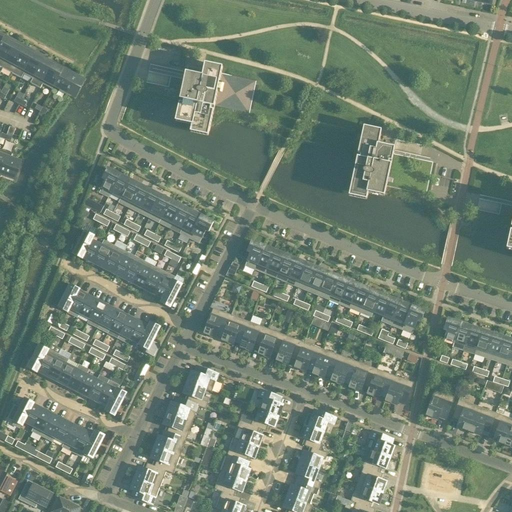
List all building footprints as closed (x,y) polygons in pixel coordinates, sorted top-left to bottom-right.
[(7,36),(0,49),(0,67),(2,68),(16,41),(15,43),(11,41),(12,39),(7,36)] [(22,44),(16,41),(2,68),(12,73),(26,47),(25,46),(24,49),(20,46),(22,44)] [(26,47),(12,73),(21,79),(23,74),(36,52),(35,51),(34,54),(30,52),(31,49),(26,47)] [(41,54),(36,52),(23,74),(32,79),(30,83),(31,84),(44,59),(39,57),(41,54)] [(40,89),(42,85),(53,64),(44,59),(31,84),(40,89)] [(53,64),(42,85),(52,90),(55,83),(62,71),(63,69),(53,64)] [(150,64),(147,82),(170,86),(172,75),(180,76),(181,70),(150,64)] [(187,66),(182,91),(175,123),(192,126),(190,133),(208,137),(209,131),(214,106),(249,114),(256,81),(221,74),(223,68),(205,64),(204,70),(187,66)] [(67,74),(62,71),(55,83),(60,86),(59,88),(71,95),(80,78),(68,72),(67,74)] [(19,106),(22,100),(16,97),(13,103),(19,106)] [(48,110),(42,108),(40,112),(38,115),(44,118),(48,110)] [(396,140),(380,136),(381,131),(363,127),(349,197),(366,201),(368,194),(384,198),(386,187),(426,195),(433,162),(393,154),(394,149),(396,140)] [(0,157),(0,174),(11,178),(17,161),(5,156),(4,159),(0,157)] [(108,198),(120,175),(108,169),(103,179),(105,180),(99,193),(108,198)] [(119,203),(130,180),(126,179),(127,177),(122,174),(121,176),(120,175),(108,198),(109,198),(112,192),(121,197),(118,203),(119,203)] [(129,208),(140,185),(134,182),(130,180),(119,203),(129,208)] [(139,213),(150,191),(147,189),(148,187),(142,184),(141,186),(140,185),(129,208),(139,213)] [(149,218),(161,196),(154,192),(154,193),(150,191),(139,213),(149,218)] [(159,223),(171,201),(167,199),(168,197),(162,194),(161,196),(149,218),(159,223)] [(169,229),(181,206),(175,203),(171,201),(159,223),(169,229)] [(100,214),(102,211),(103,208),(96,205),(93,210),(100,214)] [(180,234),(191,211),(187,210),(188,208),(183,205),(182,206),(181,206),(169,229),(180,234)] [(111,219),(113,213),(106,210),(103,215),(111,219)] [(191,211),(180,234),(190,239),(201,216),(195,213),(191,211)] [(120,217),(113,213),(111,219),(118,222),(120,217)] [(93,220),(100,223),(103,218),(96,215),(93,220)] [(201,216),(190,239),(199,244),(206,231),(209,232),(213,223),(201,216)] [(103,218),(100,223),(107,227),(110,222),(103,218)] [(131,229),(134,224),(126,220),(124,225),(131,229)] [(134,224),(131,229),(138,233),(141,227),(134,224)] [(113,230),(120,234),(123,229),(116,225),(113,230)] [(123,229),(120,234),(127,237),(130,232),(123,229)] [(151,239),(154,234),(147,231),(144,236),(151,239)] [(73,255),(82,259),(94,236),(85,232),(73,255)] [(154,234),(151,239),(158,243),(161,238),(154,234)] [(116,245),(126,249),(128,244),(123,242),(125,237),(120,235),(116,245)] [(141,244),(143,239),(136,235),(133,241),(141,244)] [(83,258),(93,263),(104,241),(103,241),(101,246),(92,241),(94,236),(82,259),(83,258)] [(143,239),(141,244),(148,248),(150,242),(143,239)] [(93,263),(103,268),(114,246),(104,241),(93,263)] [(171,250),(174,244),(167,241),(164,246),(171,250)] [(255,270),(264,247),(251,242),(247,251),(250,252),(245,266),(255,270)] [(174,244),(171,250),(179,253),(181,248),(174,244)] [(114,246),(103,268),(113,273),(124,252),(114,246)] [(164,249),(157,246),(154,251),(161,255),(164,249)] [(275,251),(264,247),(255,270),(265,274),(275,251)] [(171,260),(174,254),(167,251),(164,256),(171,260)] [(276,279),(285,255),(284,255),(285,253),(279,251),(279,253),(275,251),(265,274),(275,278),(276,279)] [(113,273),(123,278),(134,257),(124,252),(113,273)] [(174,254),(171,260),(178,263),(181,258),(174,254)] [(201,264),(201,263),(204,257),(199,255),(195,262),(201,264)] [(296,260),(285,255),(276,279),(286,283),(296,260)] [(123,278),(133,284),(144,262),(134,257),(123,278)] [(297,287),(306,264),(305,263),(306,262),(301,260),(300,261),(296,260),(286,283),(297,287)] [(133,284),(143,289),(154,267),(144,262),(133,284)] [(195,274),(199,267),(194,264),(190,272),(195,274)] [(317,268),(306,264),(297,287),(307,291),(317,268)] [(154,267),(143,289),(154,294),(165,272),(154,267)] [(318,296),(327,273),(326,272),(327,270),(322,268),(321,270),(317,268),(307,291),(318,296)] [(240,275),(235,273),(229,270),(226,276),(238,280),(240,275)] [(154,294),(163,299),(164,299),(175,278),(165,272),(154,294)] [(338,277),(327,273),(318,296),(328,300),(338,277)] [(342,279),(338,277),(328,300),(339,304),(349,281),(347,281),(348,279),(343,277),(342,279)] [(164,299),(163,299),(161,304),(170,308),(182,285),(174,281),(175,278),(164,299)] [(350,309),(359,286),(349,281),(339,304),(350,309)] [(259,290),(261,285),(254,282),(251,287),(259,290)] [(59,308),(67,313),(79,289),(71,285),(59,308)] [(261,285),(259,290),(266,293),(268,288),(261,285)] [(363,287),(359,286),(350,309),(360,313),(370,290),(368,289),(369,288),(364,286),(363,287)] [(80,290),(79,289),(67,313),(78,318),(80,313),(88,296),(79,291),(80,290)] [(380,294),(370,290),(360,313),(371,317),(380,294)] [(280,299),(282,294),(274,291),(272,296),(280,299)] [(282,294),(280,299),(287,302),(289,297),(282,294)] [(381,322),(391,299),(389,298),(390,296),(385,294),(384,296),(380,294),(371,317),(373,312),(383,316),(381,321),(381,322)] [(98,302),(88,296),(80,313),(90,318),(98,302)] [(401,303),(391,299),(381,322),(392,326),(401,303)] [(301,308),(303,303),(295,300),(293,305),(301,308)] [(98,302),(90,318),(87,323),(97,328),(100,323),(100,324),(109,307),(98,302)] [(303,303),(301,308),(308,311),(310,306),(303,303)] [(405,304),(401,303),(392,326),(402,330),(412,307),(410,307),(411,305),(406,303),(405,304)] [(119,312),(109,307),(100,324),(100,323),(97,328),(108,334),(110,329),(119,312)] [(412,307),(402,330),(412,334),(418,321),(420,322),(424,312),(412,307)] [(222,341),(231,315),(213,309),(203,334),(210,336),(215,338),(217,332),(224,334),(221,341),(222,341)] [(321,320),(323,314),(315,311),(313,317),(321,320)] [(129,317),(119,312),(110,329),(120,334),(129,317)] [(323,314),(321,320),(328,323),(330,317),(323,314)] [(240,348),(249,322),(231,315),(222,341),(228,343),(233,345),(236,339),(242,341),(239,348),(240,348)] [(128,344),(131,339),(130,339),(139,322),(129,317),(120,334),(117,338),(128,344)] [(343,325),(345,320),(338,317),(335,322),(343,325)] [(59,328),(62,323),(55,319),(52,324),(59,328)] [(352,323),(345,320),(343,325),(350,328),(352,323)] [(452,347),(460,324),(447,320),(444,330),(447,331),(444,338),(454,342),(452,347)] [(130,339),(131,339),(140,344),(149,328),(149,327),(139,322),(130,339)] [(258,354),(268,329),(249,322),(240,348),(246,350),(251,352),(254,346),(260,348),(258,354)] [(460,324),(452,347),(463,351),(471,327),(467,326),(467,324),(462,322),(461,324),(460,324)] [(62,323),(59,328),(66,332),(69,326),(62,323)] [(151,323),(149,327),(149,328),(140,344),(139,346),(148,351),(160,327),(151,323)] [(331,324),(329,331),(338,333),(340,326),(331,324)] [(364,334),(366,328),(359,325),(357,331),(364,334)] [(55,336),(58,331),(51,327),(48,332),(55,336)] [(463,351),(474,354),(481,331),(471,327),(463,351)] [(366,328),(364,334),(371,337),(374,331),(366,328)] [(276,361),(286,336),(268,329),(258,354),(264,357),(264,356),(270,358),(272,352),(278,355),(276,361)] [(485,358),(493,334),(488,333),(489,331),(484,329),(483,331),(481,331),(474,354),(485,358)] [(79,339),(82,333),(75,330),(72,335),(79,339)] [(65,334),(58,331),(55,336),(62,340),(65,334)] [(89,337),(82,333),(79,339),(87,342),(89,337)] [(385,342),(388,337),(380,334),(378,339),(385,342)] [(493,334),(485,358),(496,361),(503,338),(493,334)] [(294,368),(304,342),(286,336),(276,361),(282,363),(288,365),(290,359),(296,361),(294,368)] [(503,338),(496,361),(507,365),(511,347),(511,340),(510,340),(511,338),(505,336),(505,338),(503,338)] [(388,337),(385,342),(393,345),(395,340),(388,337)] [(75,347),(78,341),(71,338),(68,343),(75,347)] [(100,349),(102,344),(95,340),(93,345),(100,349)] [(396,346),(405,349),(407,344),(398,340),(396,346)] [(85,345),(78,341),(75,347),(82,350),(85,345)] [(313,375),(322,349),(304,342),(294,368),(300,370),(306,372),(308,366),(314,368),(312,374),(313,375)] [(110,347),(102,344),(100,349),(107,353),(110,347)] [(36,373),(48,350),(40,345),(28,369),(36,373)] [(96,357),(98,352),(91,348),(89,353),(96,357)] [(331,381),(340,356),(322,349),(313,375),(318,377),(319,377),(324,379),(326,373),(333,375),(330,381),(331,381)] [(47,376),(58,355),(48,350),(36,373),(37,373),(37,371),(47,376)] [(120,359),(123,354),(116,350),(113,356),(120,359)] [(105,355),(98,352),(96,357),(103,361),(105,355)] [(130,358),(123,354),(120,359),(127,363),(130,358)] [(410,354),(408,360),(417,362),(419,356),(410,354)] [(57,382),(68,360),(58,355),(47,376),(57,382)] [(351,382),(358,363),(340,356),(331,381),(337,384),(337,383),(342,385),(345,379),(351,382)] [(449,359),(441,356),(439,362),(447,364),(449,359)] [(116,367),(119,362),(112,358),(109,364),(116,367)] [(68,387),(79,365),(78,365),(76,370),(66,365),(69,360),(68,360),(57,382),(68,387)] [(458,368),(460,362),(452,360),(450,365),(458,368)] [(126,366),(119,362),(116,367),(123,371),(126,366)] [(140,369),(145,372),(149,365),(144,362),(140,369)] [(467,365),(460,362),(458,368),(465,371),(467,365)] [(367,395),(377,369),(358,363),(351,382),(348,388),(355,390),(360,392),(363,386),(369,388),(367,395)] [(78,392),(89,370),(79,365),(68,387),(78,392)] [(479,375),(481,370),(474,367),(472,373),(479,375)] [(187,383),(212,392),(218,375),(199,368),(197,374),(192,372),(192,371),(191,371),(187,383)] [(385,402),(395,376),(377,369),(367,395),(373,397),(379,399),(381,393),(387,395),(385,401),(385,402)] [(88,397),(96,380),(87,375),(89,371),(89,370),(78,392),(88,397)] [(489,372),(481,370),(479,375),(487,378),(489,372)] [(139,372),(135,379),(140,382),(144,375),(139,372)] [(96,380),(88,397),(98,402),(109,381),(99,376),(96,380)] [(395,376),(385,402),(391,404),(397,406),(399,399),(406,402),(413,383),(395,376)] [(500,385),(502,379),(494,377),(493,383),(500,385)] [(502,379),(500,385),(508,388),(510,382),(502,379)] [(106,412),(119,386),(109,381),(98,402),(108,407),(105,412),(106,412)] [(179,399),(206,409),(208,403),(202,400),(205,390),(212,392),(187,383),(183,394),(184,394),(189,396),(187,401),(180,399),(179,399)] [(119,386),(106,412),(114,416),(126,393),(118,389),(119,386)] [(260,410),(279,417),(283,405),(282,405),(277,403),(279,397),(260,390),(257,397),(264,399),(260,410)] [(440,414),(447,417),(454,398),(435,391),(425,416),(432,418),(437,420),(440,414)] [(22,426),(34,403),(25,399),(13,422),(22,426)] [(206,409),(179,399),(177,405),(172,403),(172,402),(171,402),(167,414),(192,423),(198,407),(206,409)] [(457,428),(468,432),(477,406),(459,399),(452,419),(459,421),(457,428)] [(34,403),(22,426),(22,427),(24,422),(34,427),(31,431),(32,432),(43,410),(33,405),(34,403)] [(468,432),(474,434),(479,436),(482,430),(489,432),(496,413),(477,406),(468,432)] [(43,410),(32,432),(42,437),(53,415),(43,410)] [(260,410),(256,420),(242,415),(239,421),(266,431),(268,426),(273,428),(274,428),(279,417),(260,410)] [(302,425),(324,433),(327,423),(334,425),(336,418),(317,411),(315,417),(309,415),(308,418),(305,417),(302,425)] [(493,441),(504,445),(511,424),(511,419),(496,413),(489,432),(495,435),(493,441)] [(192,423),(167,414),(163,425),(163,426),(164,425),(169,427),(167,433),(186,440),(192,423)] [(53,415),(42,437),(52,442),(63,420),(53,415)] [(63,420),(52,442),(55,437),(64,442),(62,447),(73,426),(63,420)] [(233,438),(259,448),(263,436),(262,436),(257,434),(258,429),(266,432),(266,431),(239,421),(237,428),(244,430),(240,440),(233,438)] [(307,440),(305,446),(327,454),(320,451),(322,445),(320,444),(324,433),(302,425),(302,426),(305,427),(300,438),(301,438),(307,440)] [(73,426),(62,447),(72,452),(83,431),(73,426)] [(83,431),(72,452),(82,457),(96,431),(93,436),(83,431)] [(96,431),(82,457),(83,458),(84,455),(92,459),(104,436),(96,431)] [(365,449),(371,451),(390,458),(394,446),(388,444),(390,438),(371,431),(365,449)] [(186,440),(167,433),(165,438),(159,436),(154,447),(180,457),(186,440)] [(5,442),(12,445),(15,440),(8,436),(5,442)] [(254,459),(259,448),(233,438),(227,455),(246,462),(248,457),(254,459),(253,459),(254,459)] [(22,451),(25,445),(18,442),(15,447),(22,451)] [(25,445),(22,451),(29,454),(32,449),(25,445)] [(305,452),(300,463),(318,470),(322,459),(325,460),(327,454),(305,446),(304,446),(312,449),(310,454),(305,452)] [(180,457),(154,447),(150,459),(151,459),(156,461),(154,466),(147,464),(174,474),(180,457)] [(208,465),(214,450),(208,448),(202,463),(208,465)] [(361,460),(364,461),(362,467),(383,474),(378,472),(380,467),(386,469),(390,458),(371,451),(365,449),(361,460)] [(42,461),(45,456),(38,452),(35,457),(42,461)] [(221,472),(246,482),(250,470),(249,470),(244,468),(246,462),(227,455),(221,472)] [(52,459),(45,456),(42,461),(49,465),(52,459)] [(63,471),(65,466),(58,462),(56,468),(63,471)] [(300,482),(319,489),(321,483),(314,480),(318,470),(300,463),(296,475),(302,477),(300,482)] [(174,474),(147,464),(145,470),(139,468),(139,467),(135,478),(132,477),(132,478),(160,488),(166,472),(173,474),(174,474)] [(65,466),(63,471),(70,475),(73,470),(65,466)] [(383,474),(362,467),(363,468),(357,484),(382,494),(387,482),(386,482),(381,480),(383,474)] [(8,475),(0,470),(0,491),(10,496),(17,482),(6,477),(8,475)] [(242,493),(246,482),(221,472),(214,489),(241,499),(241,498),(234,496),(236,491),(241,493),(242,493)] [(82,482),(88,484),(91,477),(86,474),(82,482)] [(160,488),(132,478),(129,486),(131,487),(130,490),(131,490),(136,492),(134,498),(153,505),(159,488),(160,488)] [(319,489),(300,482),(298,488),(293,486),(292,486),(288,497),(312,506),(313,506),(310,505),(314,495),(316,496),(319,490),(319,489)] [(351,502),(356,503),(370,508),(372,503),(377,505),(378,505),(382,494),(357,484),(351,502)] [(46,507),(53,495),(52,494),(52,493),(41,487),(40,488),(33,485),(31,490),(25,487),(18,499),(35,508),(37,503),(46,507)] [(180,504),(192,508),(197,493),(185,489),(180,504)] [(222,492),(216,509),(224,511),(243,511),(245,507),(244,506),(239,504),(241,499),(214,489),(222,492)] [(331,511),(335,497),(331,496),(327,509),(331,511)] [(310,511),(312,506),(288,497),(283,509),(284,509),(290,511),(289,511),(310,511)] [(52,511),(77,511),(80,508),(72,505),(73,504),(67,502),(60,498),(52,511)] [(4,511),(9,503),(4,500),(0,507),(0,511),(1,511),(4,511)] [(356,503),(352,511),(374,511),(375,510),(370,508),(356,503)]
